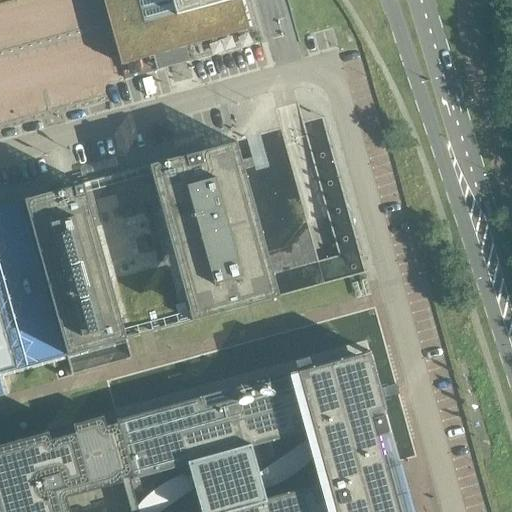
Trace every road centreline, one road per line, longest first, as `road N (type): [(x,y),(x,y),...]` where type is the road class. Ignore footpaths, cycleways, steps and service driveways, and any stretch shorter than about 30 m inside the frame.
road 1 (unclassified): [(0,156),(335,64),(457,511)]
road 2 (primary): [(389,0),(432,134),(463,183)]
road 3 (primary): [(463,183),(419,0)]
road 4 (primary): [(511,340),(463,183)]
